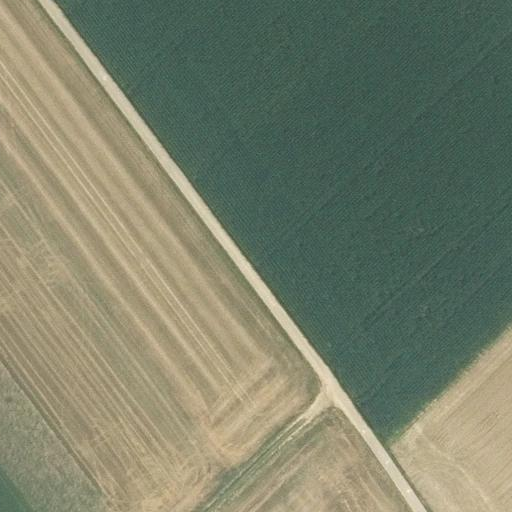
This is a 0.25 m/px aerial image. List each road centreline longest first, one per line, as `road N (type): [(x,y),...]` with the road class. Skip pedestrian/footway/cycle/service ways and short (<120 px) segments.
road 1 (track): [(415,511),(40,0)]
road 2 (track): [(212,511),(334,394)]
